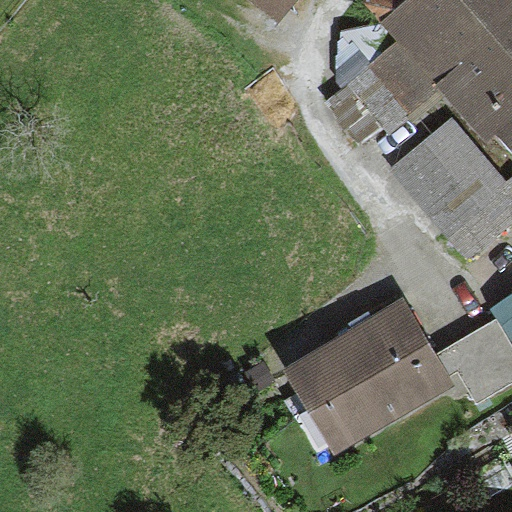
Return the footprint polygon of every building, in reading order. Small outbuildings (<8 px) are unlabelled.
[(250,0),(262,9),(269,0),(250,0)] [(511,3),(509,0),(374,0),(372,2),(482,132),(511,107),(511,3)] [(444,126),(397,166),(465,247),(511,207),(511,175),(497,188),(444,126)] [(286,357),(335,440),(436,381),(387,298),(286,357)] [(511,378),(511,348),(492,318),(443,350),(477,402),(511,378)]
